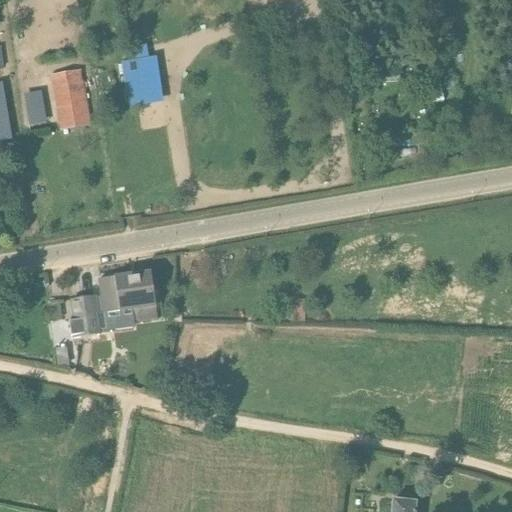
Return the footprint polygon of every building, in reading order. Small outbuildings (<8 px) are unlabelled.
[(0,68),(32,64),(29,45),(0,48),(0,68)] [(59,131),(90,126),(80,72),(50,78),(59,131)] [(5,81),(0,81),(0,134),(12,132),(5,81)] [(26,89),(29,122),(47,120),(44,88),(26,89)] [(120,313),(130,312),(132,321),(148,320),(148,321),(157,320),(156,308),(156,307),(151,275),(98,282),(103,315),(120,313)] [(69,342),(99,338),(94,299),(73,302),(75,321),(66,322),(69,342)] [(415,511),(416,504),(393,502),(392,511),(415,511)]
